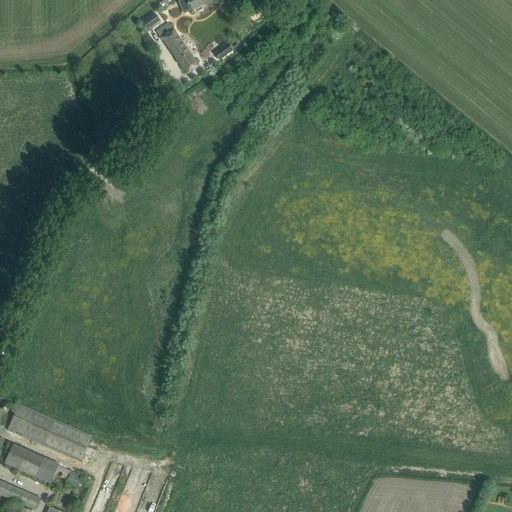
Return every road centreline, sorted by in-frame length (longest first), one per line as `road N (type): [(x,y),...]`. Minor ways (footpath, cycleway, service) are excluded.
road 1 (track): [(352,30),(231,193),(167,461),(112,456),(88,468),(0,430)]
road 2 (track): [(0,356),(66,194),(140,132),(176,65)]
